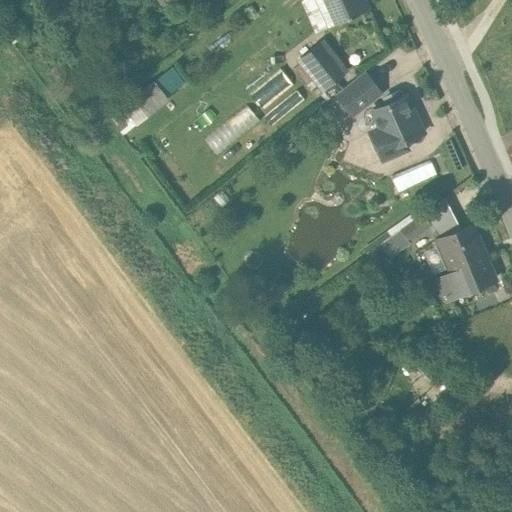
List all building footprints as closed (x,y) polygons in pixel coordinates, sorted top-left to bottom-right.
[(322,0),(334,24),(368,9),(364,0),(322,0)] [(345,72),(321,41),(299,58),(324,89),(345,72)] [(282,68),(249,89),(260,106),(293,85),(282,68)] [(365,73),(337,96),(352,114),(380,92),(365,73)] [(121,104),(136,123),(169,98),(153,78),(121,104)] [(271,121),(304,101),(297,90),(264,110),(271,121)] [(398,91),(384,97),(388,104),(372,111),(380,128),(370,132),(382,158),(406,148),(403,140),(424,131),(417,116),(414,118),(404,97),(401,98),(398,91)] [(203,137),(217,154),(259,119),(245,102),(203,137)] [(427,156),(389,176),(397,191),(435,171),(427,156)] [(423,213),(400,230),(409,241),(431,225),(423,213)] [(374,237),(388,256),(409,241),(395,222),(374,237)] [(472,223),(437,238),(451,272),(438,278),(447,298),(495,278),(472,223)] [(436,347),(418,360),(430,373),(446,361),(436,347)]
